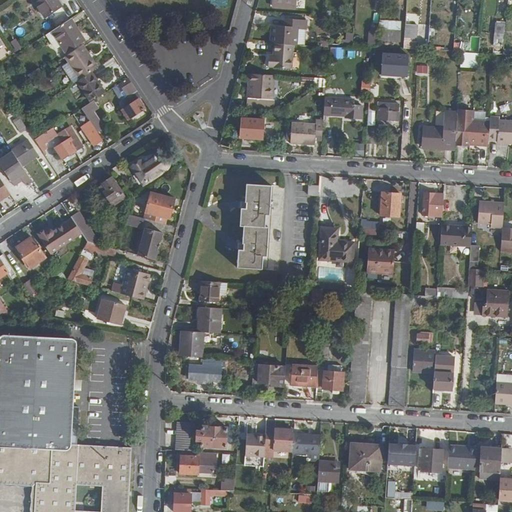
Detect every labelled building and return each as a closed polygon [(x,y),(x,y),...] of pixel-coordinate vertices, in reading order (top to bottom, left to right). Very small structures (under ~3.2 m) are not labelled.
[(45,18),(62,7),(57,0),(41,0),(35,4),(45,18)] [(295,8),(295,0),(274,0),(274,7),(295,8)] [(431,36),(432,17),(426,16),(426,1),(412,0),(411,23),(408,23),(407,35),(431,36)] [(401,40),(402,21),(390,20),(390,13),(383,12),(382,20),(381,20),(381,27),(383,27),(382,39),(401,40)] [(85,41),(72,20),(63,26),(62,25),(52,32),(66,53),(85,41)] [(297,46),(298,29),(308,29),(308,21),(285,20),(285,28),(273,27),(273,45),(276,45),(293,46),(297,46)] [(380,47),(381,32),(372,31),(371,47),(380,47)] [(97,69),(81,45),(64,57),(80,80),(92,72),(97,69)] [(292,69),(293,46),(276,45),(275,57),(270,57),(269,68),(292,69)] [(329,46),(329,58),(342,58),(342,47),(329,46)] [(410,76),(411,55),(385,53),(383,74),(410,76)] [(416,65),(416,73),(428,74),(428,65),(416,65)] [(106,93),(92,72),(80,80),(77,82),(91,103),(106,93)] [(273,100),(274,76),(249,74),(248,82),(251,82),(251,99),(248,99),(248,109),(276,110),(276,99),(273,100)] [(143,99),(129,78),(121,83),(122,85),(101,98),(103,102),(124,88),(129,96),(128,96),(130,100),(126,103),(127,105),(123,108),(125,111),(124,112),(129,120),(144,110),(139,102),(143,99)] [(362,122),(362,107),(344,106),(344,100),(326,99),(324,114),(331,115),(330,117),(346,118),(345,121),(362,122)] [(401,120),(402,103),(380,102),(380,118),(401,120)] [(458,121),(459,110),(448,110),(446,129),(425,128),(424,148),(456,151),(457,145),(458,121)] [(104,128),(93,111),(86,115),(93,127),(97,132),(104,128)] [(511,121),(501,121),(501,118),(493,117),(492,123),(491,140),(500,140),(499,143),(511,144),(511,121)] [(263,139),(264,119),(242,118),(241,138),(263,139)] [(27,128),(20,119),(14,123),(20,132),(27,128)] [(323,137),(324,120),(317,119),(316,124),(292,123),(291,145),(315,146),(315,137),(323,137)] [(491,140),(492,123),(458,121),(457,145),(467,146),(468,143),(491,145),(491,140)] [(97,132),(93,127),(85,133),(92,144),(101,138),(97,132)] [(45,144),(58,135),(54,129),(35,141),(43,152),(48,148),(45,144)] [(39,155),(28,139),(11,150),(13,153),(22,167),(39,155)] [(82,150),(74,139),(57,151),(64,162),(82,150)] [(22,167),(13,153),(0,162),(0,164),(12,183),(20,177),(26,187),(32,183),(22,167)] [(143,184),(167,169),(169,166),(168,160),(165,156),(162,155),(158,155),(158,154),(156,155),(155,157),(144,164),(142,161),(131,168),(143,184)] [(0,200),(10,194),(0,178),(0,200)] [(124,197),(112,178),(103,184),(105,186),(101,189),(112,206),(124,197)] [(270,217),(272,186),(247,185),(246,209),(242,209),(241,228),(245,228),(243,252),(239,252),(238,269),(264,271),(265,258),(268,258),(269,229),(267,228),(267,217),(270,217)] [(319,197),(320,187),(310,187),(310,197),(319,197)] [(401,219),(403,194),(384,192),(382,217),(401,219)] [(169,219),(174,200),(152,193),(144,219),(165,224),(167,219),(169,219)] [(443,219),(445,195),(425,194),(424,218),(443,219)] [(504,226),(506,207),(495,207),(496,203),(481,203),(481,225),(504,226)] [(101,246),(79,213),(71,218),(72,219),(82,234),(89,243),(101,246)] [(140,227),(143,218),(129,215),(127,223),(140,227)] [(51,255),(82,234),(72,219),(53,233),(51,230),(49,229),(45,229),(37,235),(51,255)] [(363,220),(363,235),(378,234),(378,220),(363,220)] [(425,238),(426,224),(418,224),(417,237),(425,238)] [(472,248),(473,233),(466,232),(466,227),(443,226),(442,246),(472,248)] [(511,253),(511,229),(504,229),(503,253),(511,253)] [(156,261),(163,234),(147,230),(139,257),(156,261)] [(354,262),(355,245),(337,244),(338,231),(324,230),(322,260),(354,262)] [(53,268),(33,239),(17,249),(30,269),(38,264),(45,274),(53,268)] [(101,246),(89,243),(86,249),(115,257),(117,251),(101,246)] [(84,276),(90,262),(93,261),(94,257),(92,255),(84,251),(69,280),(94,287),(95,280),(84,276)] [(394,275),(396,254),(371,252),(369,274),(394,275)] [(17,276),(4,256),(0,258),(0,286),(3,284),(1,280),(10,275),(12,279),(17,276)] [(144,292),(149,275),(128,269),(122,295),(144,301),(147,293),(144,292)] [(479,283),(480,276),(485,276),(485,271),(471,270),(470,282),(479,283)] [(36,290),(29,280),(22,284),(29,295),(36,290)] [(219,305),(220,284),(202,282),(200,304),(219,305)] [(444,288),(444,297),(458,297),(457,287),(444,288)] [(365,406),(372,293),(365,293),(357,292),(350,405),(365,406)] [(510,308),(511,293),(489,292),(488,307),(490,307),(490,316),(490,317),(508,318),(508,308),(510,308)] [(413,300),(413,296),(397,295),(390,408),(406,409),(413,300)] [(14,318),(0,298),(0,297),(0,312),(2,316),(14,318)] [(122,326),(127,306),(104,300),(98,320),(122,326)] [(220,336),(222,311),(200,309),(198,335),(203,335),(220,336)] [(434,345),(434,334),(419,333),(418,344),(434,345)] [(201,359),(203,335),(198,335),(182,334),(181,358),(201,359)] [(72,453),(78,350),(78,347),(77,345),(75,343),(74,342),(72,341),(9,338),(4,337),(2,339),(0,341),(0,488),(38,491),(36,511),(128,511),(132,457),(72,453)] [(436,374),(437,358),(438,352),(416,351),(415,372),(436,374)] [(454,392),(455,375),(454,374),(455,359),(437,358),(436,374),(435,391),(454,392)] [(224,370),(224,361),(203,359),(203,368),(190,367),(189,381),(201,382),(201,383),(209,384),(209,382),(220,383),(221,370),(224,370)] [(279,385),(281,366),(259,365),(258,380),(253,380),(252,391),(260,392),(260,384),(279,385)] [(319,372),(319,368),(295,366),(294,388),(318,389),(319,372)] [(343,392),(344,374),(319,372),(318,389),(318,390),(343,392)] [(511,384),(499,384),(498,405),(511,405),(511,384)] [(190,448),(191,426),(177,425),(175,453),(180,454),(193,454),(193,448),(190,448)] [(227,451),(227,429),(202,428),(202,432),(197,432),(196,443),(200,443),(200,449),(227,451)] [(294,435),(294,432),(266,430),(266,438),(265,452),(293,453),(294,435)] [(320,456),(321,437),(294,435),(293,453),(292,454),(320,456)] [(265,452),(266,438),(246,437),(245,458),(265,459),(265,452)] [(382,472),(383,447),(353,445),(351,470),(382,472)] [(416,467),(417,447),(407,447),(407,446),(398,446),(398,447),(389,446),(388,465),(416,467)] [(477,470),(478,448),(462,447),(462,449),(457,449),(457,447),(450,447),(449,468),(477,470)] [(502,464),(503,450),(484,449),(481,482),(501,483),(501,481),(502,464)] [(443,474),(444,451),(424,450),(423,459),(420,459),(419,468),(422,469),(422,473),(443,474)] [(511,463),(511,450),(503,450),(502,464),(511,463)] [(219,475),(220,461),(202,460),(203,455),(193,454),(180,454),(179,476),(197,477),(197,474),(219,475)] [(338,485),(340,464),(320,462),(318,484),(338,485)] [(235,492),(236,482),(214,481),(213,492),(235,492)] [(395,491),(395,481),(387,481),(386,497),(412,499),(412,492),(395,491)] [(511,500),(511,481),(501,481),(501,483),(500,502),(509,503),(509,500),(511,500)] [(189,511),(190,492),(174,491),(173,511),(189,511)] [(209,507),(209,493),(201,492),(201,507),(209,507)] [(243,505),(246,498),(237,495),(234,502),(243,505)] [(297,502),(311,503),(312,495),(297,495),(297,502)]
